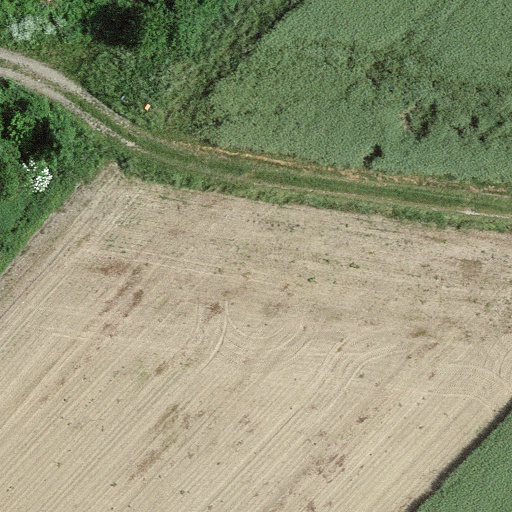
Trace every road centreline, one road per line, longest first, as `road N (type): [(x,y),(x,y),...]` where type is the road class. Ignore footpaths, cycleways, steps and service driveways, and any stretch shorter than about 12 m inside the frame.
road 1 (track): [(511,212),(143,151),(49,89)]
road 2 (track): [(49,89),(132,0)]
